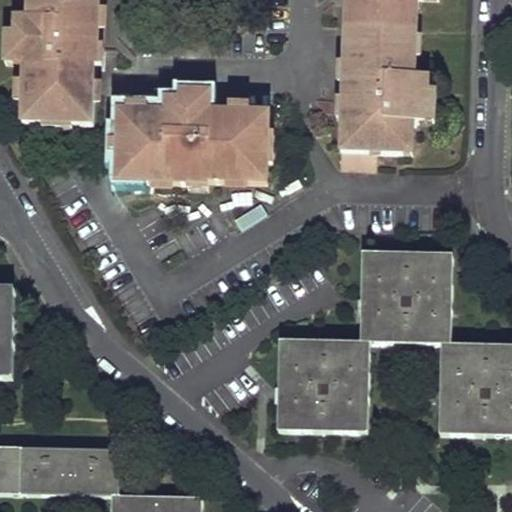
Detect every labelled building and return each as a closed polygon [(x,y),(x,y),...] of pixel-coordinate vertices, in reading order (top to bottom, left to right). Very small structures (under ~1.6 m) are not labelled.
[(89,0),(31,0),(30,22),(18,21),(17,36),(9,36),(8,55),(27,56),(27,68),(24,127),(45,128),(45,121),(76,122),(75,129),(95,130),(98,70),(105,70),(106,49),(100,49),(102,8),(89,8),(89,0)] [(102,0),(89,0),(89,8),(102,8),(102,0)] [(362,0),(363,0),(348,0),(347,32),(357,32),(356,62),(346,62),(344,103),(359,103),(358,124),(343,124),(341,172),(379,173),(380,156),(406,158),(407,126),(416,127),(421,127),(422,115),(438,116),(439,95),(430,94),(431,80),(418,79),(420,32),(410,31),(411,3),(421,3),(425,3),(425,0),(362,0)] [(421,3),(411,3),(410,31),(420,32),(421,3)] [(357,32),(347,32),(346,62),(356,62),(357,32)] [(8,55),(8,67),(27,68),(27,56),(8,55)] [(169,94),(168,116),(182,117),(183,95),(169,94)] [(168,116),(122,115),(119,173),(153,174),(152,187),(191,189),(191,185),(211,187),(270,188),(273,117),(214,115),(215,96),(183,95),(182,117),(168,116)] [(344,103),(340,103),(339,124),(343,124),(358,124),(359,103),(344,103)] [(438,128),(438,116),(422,115),(421,127),(438,128)] [(45,121),(45,128),(45,132),(75,134),(75,129),(76,122),(45,121)] [(416,127),(407,126),(406,158),(415,158),(416,127)] [(153,174),(119,173),(118,186),(152,187),(153,174)] [(211,195),(211,187),(191,185),(191,189),(191,194),(211,195)] [(442,350),(441,440),(511,442),(511,350),(456,350),(459,258),(366,256),(364,347),(283,346),(280,436),(371,437),(373,347),(442,350)] [(0,294),(0,384),(12,385),(14,295),(0,294)] [(0,499),(114,502),(113,511),(203,511),(203,502),(121,501),(122,455),(0,452),(0,499)]
